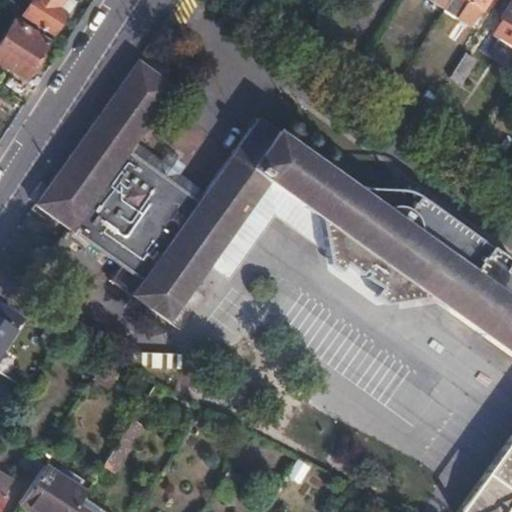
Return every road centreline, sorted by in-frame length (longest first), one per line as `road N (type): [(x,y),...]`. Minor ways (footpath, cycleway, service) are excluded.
road 1 (unknown): [(162,0),(511,250)]
road 2 (residential): [(0,193),(124,0)]
